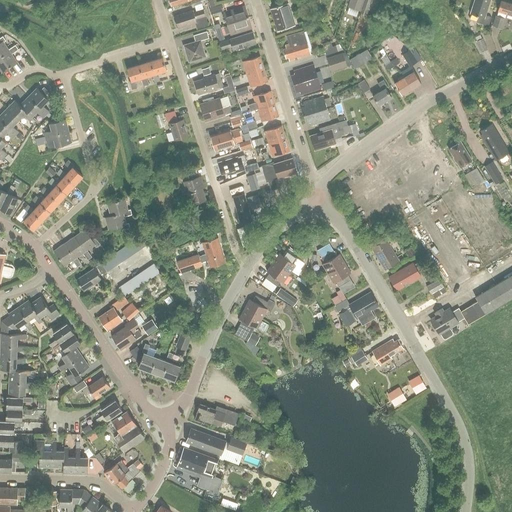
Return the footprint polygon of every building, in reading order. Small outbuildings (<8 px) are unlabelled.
[(349,0),(348,7),(360,11),(364,0),(349,0)] [(477,21),(488,25),(491,16),(485,14),(489,0),(473,0),(470,13),(478,16),(477,21)] [(497,11),(511,16),(511,4),(501,1),(497,11)] [(294,25),(293,19),(288,3),(270,9),(277,30),(294,25)] [(221,5),(209,9),(211,15),(223,11),(221,5)] [(238,22),(248,18),(244,6),(223,13),(228,27),(238,24),(238,22)] [(195,24),(197,30),(208,26),(202,10),(193,13),(192,11),(174,17),(176,23),(175,24),(176,28),(178,28),(179,29),(195,24)] [(496,15),(492,25),(502,28),(505,18),(496,15)] [(238,24),(228,27),(230,36),(251,29),(248,18),(238,22),(238,24)] [(216,30),(220,42),(225,41),(221,28),(219,29),(216,30)] [(184,46),(189,63),(205,58),(200,42),(209,39),(207,32),(193,36),(195,43),(184,46)] [(252,33),(219,43),(221,51),(232,48),(233,51),(256,44),(252,33)] [(0,60),(12,53),(10,50),(5,43),(7,42),(4,37),(0,39),(0,60)] [(286,49),(283,50),(286,58),(288,58),(289,61),(310,54),(305,39),(285,46),(286,49)] [(487,49),(482,39),(476,41),(481,52),(487,49)] [(12,53),(0,60),(0,68),(1,71),(3,73),(19,63),(13,54),(20,49),(16,45),(10,50),(12,53)] [(328,54),(339,51),(338,45),(327,48),(328,54)] [(410,51),(403,55),(410,67),(417,62),(410,51)] [(331,72),(347,67),(342,54),(327,59),(331,72)] [(385,65),(390,62),(386,54),(383,56),(380,58),(385,65)] [(358,55),(349,60),(355,69),(363,64),(358,55)] [(238,56),(227,60),(229,67),(240,63),(238,56)] [(247,74),(263,69),(259,56),(243,61),(247,74)] [(163,58),(151,61),(155,74),(153,75),(155,83),(160,81),(158,74),(167,71),(163,58)] [(399,64),(396,58),(390,62),(394,67),(399,64)] [(151,61),(139,65),(143,78),(141,78),(144,86),(149,85),(146,77),(153,75),(155,74),(151,61)] [(388,70),(394,67),(390,62),(385,65),(388,69),(388,70)] [(139,65),(127,68),(131,81),(130,82),(132,90),(137,89),(134,80),(141,78),(143,78),(139,65)] [(313,65),(301,68),(293,71),(294,75),(291,76),(296,92),(299,91),(300,95),(320,88),(313,65)] [(411,67),(401,73),(403,76),(412,90),(421,84),(414,72),(411,67)] [(209,68),(202,70),(204,76),(211,74),(209,68)] [(263,69),(247,74),(251,86),(267,81),(263,69)] [(194,82),(194,83),(194,86),(196,86),(198,94),(208,91),(208,92),(220,89),(215,76),(215,74),(207,77),(205,77),(204,77),(202,78),(203,79),(194,82)] [(224,93),(235,90),(230,75),(225,76),(228,86),(223,87),(223,88),(224,93)] [(399,82),(395,85),(402,96),(412,90),(403,76),(397,79),(399,82)] [(376,83),(378,85),(382,92),(374,98),(379,106),(392,98),(386,90),(388,88),(382,79),(376,83)] [(359,84),(364,93),(370,89),(364,81),(359,84)] [(238,96),(249,93),(247,86),(235,90),(238,96)] [(45,87),(40,91),(46,97),(51,93),(45,87)] [(43,106),(49,100),(46,97),(40,91),(37,88),(28,97),(46,115),(50,112),(43,106)] [(250,111),(274,103),(270,91),(254,96),(256,103),(248,105),(250,111)] [(303,115),(326,108),(323,96),(303,103),(304,107),(301,108),(303,115)] [(43,119),(46,115),(28,97),(20,105),(31,118),(31,117),(37,112),(43,119)] [(231,105),(228,106),(222,108),(220,99),(201,105),(206,121),(233,113),(231,105)] [(20,105),(15,100),(7,109),(18,121),(24,115),(30,121),(33,119),(31,117),(31,118),(20,105)] [(251,112),(258,109),(259,112),(253,114),(256,122),(261,121),(262,121),(278,116),(274,103),(250,111),(251,112)] [(326,108),(303,115),(306,123),(309,122),(311,126),(330,120),(326,108)] [(13,126),(18,121),(7,109),(0,115),(0,119),(16,136),(19,132),(13,126)] [(177,122),(174,112),(167,114),(174,140),(189,136),(184,120),(177,122)] [(241,114),(230,117),(231,122),(242,119),(241,114)] [(248,131),(256,129),(257,128),(253,117),(244,120),(248,131)] [(13,139),(16,136),(0,119),(0,136),(1,138),(2,137),(7,132),(13,139)] [(244,119),(232,123),(233,127),(245,124),(244,119)] [(44,138),(68,132),(65,120),(50,124),(51,131),(43,134),(44,138)] [(336,144),(334,138),(346,134),(343,124),(347,123),(346,120),(330,126),(330,125),(319,128),(321,132),(310,135),(315,150),(336,144)] [(510,152),(493,124),(482,131),(484,134),(482,135),(497,160),(500,158),(502,161),(504,162),(508,160),(509,157),(507,154),(510,152)] [(269,143),(286,138),(282,125),(265,131),(269,143)] [(240,135),(242,134),(240,129),(231,132),(230,130),(228,131),(228,129),(223,131),(223,132),(210,136),(212,143),(240,135)] [(68,132),(44,138),(45,142),(54,140),(56,148),(71,143),(68,132)] [(234,143),(242,141),(240,135),(212,143),(215,151),(228,147),(229,148),(233,147),(233,146),(235,145),(234,143)] [(263,138),(252,141),(254,148),(265,145),(263,138)] [(286,138),(269,143),(273,156),(290,151),(286,138)] [(251,141),(243,143),(239,144),(240,150),(252,147),(251,141)] [(472,160),(460,141),(449,149),(454,157),(453,158),(456,162),(460,168),(472,160)] [(245,170),(243,164),(253,161),(250,150),(243,152),(244,155),(241,156),(222,161),(223,163),(219,165),(222,174),(236,170),(237,172),(245,170)] [(268,182),(275,180),(297,173),(292,159),(274,165),(273,163),(261,167),(267,183),(268,182)] [(66,175),(64,176),(74,185),(82,176),(73,167),(74,166),(68,161),(65,164),(71,169),(66,175)] [(493,163),(486,167),(496,183),(503,179),(493,163)] [(50,168),(45,173),(52,178),(56,173),(50,168)] [(179,168),(169,170),(172,179),(181,177),(179,168)] [(472,187),(484,180),(476,168),(464,175),(472,187)] [(58,183),(57,184),(67,193),(74,185),(64,176),(66,175),(60,170),(57,173),(63,178),(58,183)] [(190,196),(193,204),(206,200),(203,189),(205,189),(201,176),(183,182),(188,197),(190,196)] [(245,177),(230,183),(233,192),(248,186),(245,177)] [(52,178),(49,182),(54,187),(50,192),(49,193),(59,202),(67,193),(57,184),(58,183),(52,178)] [(258,181),(249,184),(251,191),(260,189),(258,181)] [(11,185),(10,185),(7,193),(0,208),(11,213),(19,198),(11,194),(15,187),(11,185)] [(44,187),(40,191),(46,196),(41,201),(40,202),(50,211),(59,202),(49,193),(50,192),(44,187)] [(252,220),(244,194),(233,197),(241,223),(252,220)] [(258,195),(247,198),(251,210),(262,207),(258,195)] [(35,196),(32,199),(38,205),(33,210),(32,211),(42,220),(50,211),(40,202),(41,201),(35,196)] [(125,199),(106,204),(110,217),(123,213),(124,217),(132,214),(130,209),(128,210),(125,199)] [(30,213),(24,221),(33,230),(42,220),(32,211),(33,210),(27,204),(24,208),(30,213)] [(110,217),(105,218),(109,230),(122,226),(123,230),(130,228),(129,223),(126,224),(124,217),(123,213),(110,217)] [(243,227),(237,229),(243,247),(249,245),(243,227)] [(84,229),(74,236),(85,252),(87,250),(94,245),(96,247),(97,246),(101,252),(104,249),(101,244),(100,244),(96,238),(93,240),(84,229)] [(138,238),(144,247),(148,244),(142,235),(138,238)] [(74,236),(64,244),(75,259),(77,258),(82,254),(87,260),(91,257),(87,250),(85,252),(74,236)] [(139,250),(144,247),(138,238),(133,241),(139,250)] [(199,255),(177,262),(181,272),(202,265),(201,262),(209,260),(211,267),(225,262),(217,239),(203,243),(207,255),(200,257),(199,255)] [(400,262),(387,240),(372,249),(385,271),(400,262)] [(128,244),(134,253),(139,250),(133,241),(128,244)] [(64,244),(53,251),(64,267),(72,260),(77,267),(81,264),(77,258),(75,259),(64,244)] [(130,256),(134,253),(128,244),(124,247),(130,256)] [(125,259),(130,256),(124,247),(119,250),(125,259)] [(413,247),(405,251),(410,258),(417,254),(413,247)] [(304,263),(297,258),(300,255),(292,249),(289,253),(286,250),(282,255),(280,253),(273,262),(289,274),(291,271),(298,276),(302,270),(300,269),(304,263)] [(114,254),(120,263),(125,259),(119,250),(114,254)] [(333,250),(321,257),(324,263),(322,264),(328,274),(345,263),(339,254),(336,256),(333,250)] [(110,257),(116,266),(120,263),(114,254),(110,257)] [(105,260),(111,269),(116,266),(110,257),(105,260)] [(100,263),(106,272),(111,269),(105,260),(100,263)] [(283,283),(289,274),(273,262),(267,271),(269,273),(266,278),(277,287),(281,282),(283,283)] [(102,275),(106,272),(100,263),(96,266),(102,275)] [(345,263),(328,274),(333,283),(336,282),(339,287),(351,280),(348,275),(351,273),(345,263)] [(406,288),(404,285),(409,282),(411,285),(422,278),(413,263),(390,278),(398,293),(406,288)] [(151,267),(157,275),(161,273),(161,272),(155,264),(151,267)] [(84,291),(102,278),(94,267),(76,280),(84,291)] [(155,276),(157,275),(151,267),(146,270),(152,278),(155,276)] [(142,273),(148,281),(152,278),(146,270),(142,273)] [(157,275),(155,276),(162,290),(168,287),(169,287),(164,278),(161,272),(161,273),(157,275)] [(143,284),(148,281),(142,273),(137,276),(143,284)] [(478,301),(471,305),(479,318),(511,298),(511,274),(475,297),(478,301)] [(133,279),(139,287),(143,284),(137,276),(133,279)] [(134,290),(139,287),(133,279),(128,282),(134,290)] [(435,299),(447,292),(440,281),(428,288),(435,299)] [(124,285),(130,293),(134,290),(128,282),(124,285)] [(125,296),(130,293),(124,285),(119,288),(125,296)] [(280,289),(276,295),(288,304),(293,307),(297,301),(292,298),(280,289)] [(332,299),(335,306),(339,303),(346,299),(343,295),(341,290),(336,293),(338,295),(332,299)] [(350,312),(352,310),(357,319),(358,318),(362,326),(375,318),(371,311),(378,306),(370,292),(350,304),(347,299),(335,306),(338,312),(342,310),(343,312),(339,314),(346,326),(355,321),(350,312)] [(116,325),(121,320),(115,311),(128,302),(124,296),(111,305),(113,307),(98,318),(103,326),(103,327),(105,330),(107,330),(116,325)] [(250,299),(244,309),(262,319),(267,309),(271,311),(275,303),(269,300),(268,302),(256,296),(253,301),(250,299)] [(31,304),(40,317),(46,313),(51,320),(60,314),(53,304),(48,308),(41,297),(31,304)] [(31,304),(29,300),(18,307),(27,321),(28,321),(34,317),(38,324),(42,321),(40,317),(31,304)] [(127,320),(138,311),(131,303),(121,313),(127,320)] [(438,317),(431,321),(440,336),(441,335),(444,340),(446,340),(452,337),(453,335),(450,330),(459,325),(459,323),(462,321),(465,325),(468,323),(468,325),(479,318),(471,305),(461,311),(460,309),(453,313),(451,310),(445,313),(443,310),(436,314),(438,317)] [(33,329),(28,321),(27,321),(18,307),(8,314),(10,316),(2,321),(13,331),(18,328),(25,323),(29,331),(33,329)] [(242,320),(239,326),(251,333),(254,327),(256,328),(262,319),(244,309),(239,319),(242,320)] [(112,338),(111,340),(112,342),(115,342),(120,351),(135,341),(142,336),(138,330),(137,331),(135,328),(138,326),(133,319),(124,325),(126,327),(111,337),(112,338)] [(152,319),(139,328),(145,338),(158,328),(152,319)] [(13,334),(13,331),(2,321),(2,333),(1,333),(0,347),(16,347),(16,340),(26,340),(26,335),(13,334)] [(59,342),(74,333),(67,323),(53,332),(57,339),(49,344),(52,348),(60,342),(59,342)] [(181,332),(177,344),(187,347),(191,336),(181,332)] [(75,346),(75,347),(81,343),(74,333),(59,342),(60,342),(52,348),(59,358),(61,356),(75,346)] [(251,333),(246,344),(254,348),(259,337),(251,333)] [(393,339),(373,351),(376,356),(380,363),(381,364),(381,365),(392,358),(391,356),(404,348),(399,340),(395,342),(393,339)] [(156,357),(154,356),(147,353),(150,345),(145,343),(142,352),(144,353),(139,367),(151,371),(156,357)] [(82,356),(75,347),(75,346),(61,356),(65,362),(58,367),(61,370),(68,365),(82,356)] [(25,347),(16,347),(0,347),(0,358),(16,359),(16,352),(25,352),(25,347)] [(168,362),(165,361),(158,358),(162,350),(157,348),(154,356),(156,357),(151,371),(162,376),(168,362)] [(362,351),(352,357),(357,366),(367,359),(362,351)] [(174,381),(180,367),(170,362),(173,354),(169,352),(165,361),(168,362),(162,376),(174,381)] [(72,372),(65,377),(71,386),(81,379),(77,374),(89,367),(82,356),(68,365),(72,372)] [(25,359),(16,359),(0,358),(0,369),(9,370),(16,370),(16,363),(25,364),(25,359)] [(34,376),(35,371),(16,370),(9,370),(9,383),(25,384),(25,383),(26,376),(34,376)] [(87,387),(96,399),(102,395),(100,393),(110,387),(103,377),(87,387)] [(421,380),(411,386),(415,393),(425,387),(421,380)] [(73,388),(76,392),(86,385),(83,381),(73,388)] [(34,384),(25,383),(25,384),(9,383),(8,394),(25,395),(25,388),(34,388),(34,384)] [(400,387),(390,393),(397,404),(405,399),(401,393),(403,392),(400,387)] [(31,402),(32,398),(6,397),(6,409),(22,409),(22,402),(31,402)] [(249,397),(241,406),(265,427),(270,422),(261,415),(265,410),(249,397)] [(105,417),(98,422),(100,426),(122,411),(115,401),(101,410),(105,417)] [(220,425),(221,422),(235,426),(239,414),(216,406),(215,409),(199,404),(199,405),(197,406),(196,409),(197,410),(196,412),(197,413),(195,419),(210,424),(211,422),(220,425)] [(31,409),(22,409),(6,409),(5,421),(6,421),(5,421),(22,422),(22,415),(31,415),(31,409)] [(144,438),(127,412),(112,422),(121,435),(115,440),(124,452),(144,438)] [(245,414),(242,419),(250,422),(252,418),(245,414)] [(22,422),(5,421),(6,421),(5,421),(5,422),(0,422),(0,432),(13,433),(14,426),(22,427),(23,422),(22,422)] [(87,427),(82,430),(85,435),(90,432),(87,427)] [(186,442),(220,454),(225,440),(191,428),(186,442)] [(13,441),(13,433),(0,432),(0,444),(9,445),(9,452),(21,452),(22,442),(13,441)] [(243,456),(247,443),(231,437),(227,450),(243,456)] [(44,444),(44,442),(33,441),(33,453),(39,453),(39,467),(51,467),(51,445),(44,444)] [(63,468),(63,451),(56,451),(56,442),(51,442),(51,445),(51,467),(63,468)] [(178,464),(203,473),(208,457),(184,448),(178,464)] [(75,474),(75,458),(68,457),(68,449),(63,449),(63,451),(63,468),(63,474),(75,474)] [(75,458),(75,474),(87,474),(88,458),(80,458),(80,449),(75,449),(75,458)] [(0,458),(0,472),(12,473),(12,459),(6,459),(0,458)] [(123,488),(134,477),(140,471),(139,469),(143,466),(138,459),(128,468),(121,460),(105,472),(115,485),(117,483),(123,488)] [(208,475),(203,488),(218,493),(222,480),(212,477),(208,475)] [(25,489),(0,487),(0,504),(17,505),(18,500),(24,501),(25,489)] [(79,504),(84,490),(60,489),(59,506),(67,506),(67,511),(71,511),(72,504),(79,504)] [(96,511),(103,504),(84,490),(79,504),(84,508),(83,510),(85,511),(96,511)] [(223,498),(221,505),(236,510),(238,504),(223,498)]
